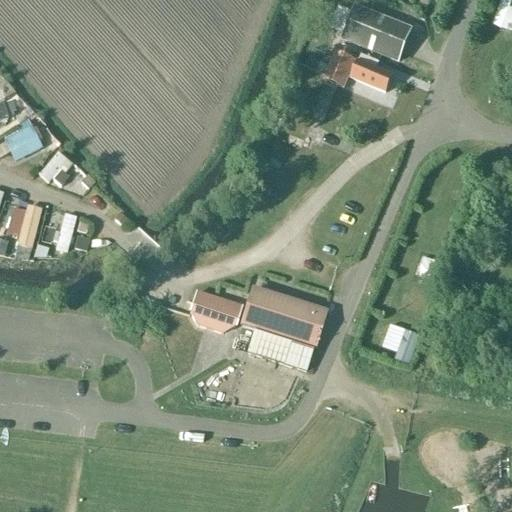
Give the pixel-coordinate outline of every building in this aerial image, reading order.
[(413,30),(354,6),(340,41),(399,65),(413,30)] [(385,92),(391,75),(335,54),(325,81),(342,88),(346,78),(385,92)] [(0,139),(0,141),(12,159),(23,152),(25,155),(40,144),(26,123),(0,139)] [(50,187),(69,163),(53,151),(35,176),(50,187)] [(52,253),(65,256),(74,216),(61,213),(52,253)] [(405,279),(408,268),(393,265),(390,276),(405,279)] [(241,327),(253,331),(245,354),(305,372),(322,313),(252,291),(241,327)] [(240,309),(194,295),(189,315),(195,328),(221,336),(224,326),(234,329),(240,309)] [(377,301),(372,312),(387,317),(391,306),(377,301)] [(385,347),(379,332),(369,336),(375,351),(385,347)] [(178,340),(166,345),(172,363),(185,357),(178,340)] [(407,346),(390,346),(391,359),(407,359),(407,346)]
